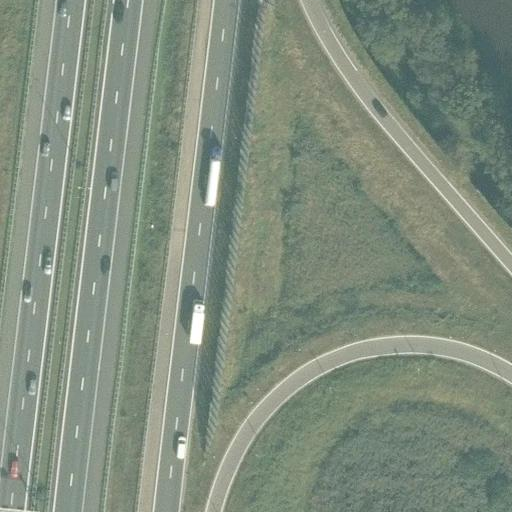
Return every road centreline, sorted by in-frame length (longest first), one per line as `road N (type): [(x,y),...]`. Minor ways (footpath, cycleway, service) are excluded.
road 1 (motorway): [(68,511),(128,0)]
road 2 (motorway): [(70,0),(10,511)]
road 3 (trunk): [(167,511),(225,0)]
road 4 (trunk): [(213,511),(247,431),(296,380),(330,361),(410,345),(453,350),(511,377)]
road 5 (trunk): [(511,267),(372,106),(308,0)]
